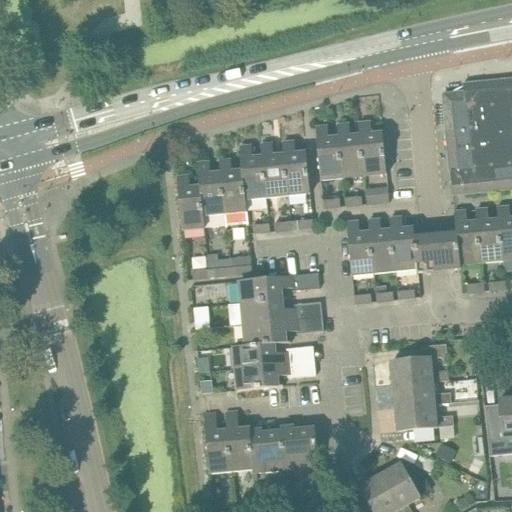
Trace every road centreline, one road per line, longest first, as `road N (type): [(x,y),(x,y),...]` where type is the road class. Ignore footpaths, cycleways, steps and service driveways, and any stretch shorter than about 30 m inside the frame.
road 1 (tertiary): [(4,153),(410,47)]
road 2 (residential): [(100,511),(4,153)]
road 3 (residential): [(448,307),(410,47)]
road 4 (residential): [(339,319),(330,243),(254,251)]
road 5 (residential): [(202,405),(234,402),(271,418),(335,413)]
